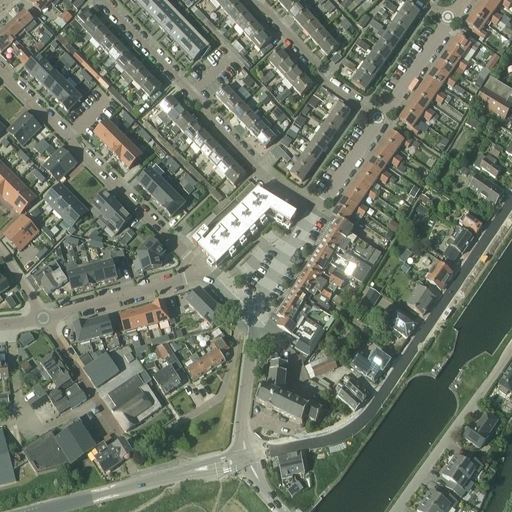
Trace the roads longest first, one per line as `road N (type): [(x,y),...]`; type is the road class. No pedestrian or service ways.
road 1 (secondary): [(287,447),(363,418),(511,203)]
road 2 (residential): [(100,0),(256,168),(317,207)]
road 3 (residential): [(203,274),(0,72)]
road 4 (unclassified): [(392,511),(511,349)]
road 5 (residential): [(379,118),(323,82),(249,0)]
road 6 (residential): [(42,319),(203,274)]
road 7 (residential): [(236,306),(233,355),(218,398),(162,432)]
road 8 (secondary): [(32,511),(182,472)]
road 9 (residential): [(120,435),(42,319)]
road 10 (residential): [(251,320),(317,207)]
road 11 (residential): [(379,118),(449,20)]
